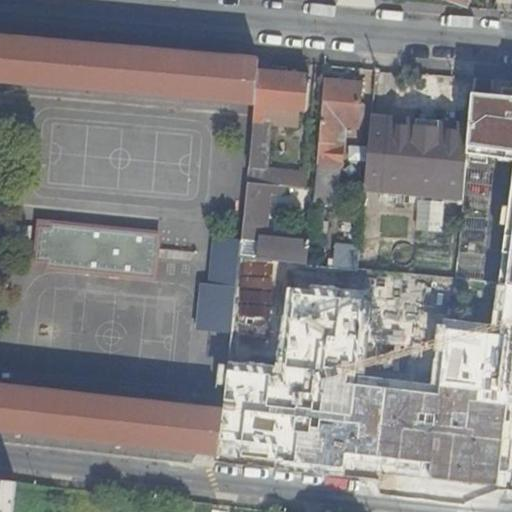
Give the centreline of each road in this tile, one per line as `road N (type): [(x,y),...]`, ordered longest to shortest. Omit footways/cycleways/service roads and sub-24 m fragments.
road 1 (residential): [(0,459),(504,511)]
road 2 (residential): [(511,44),(41,0)]
